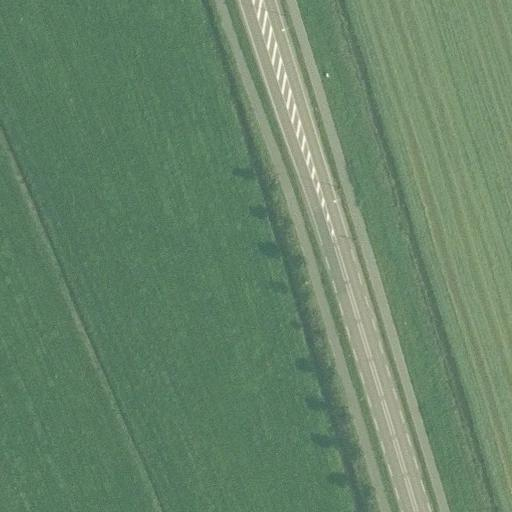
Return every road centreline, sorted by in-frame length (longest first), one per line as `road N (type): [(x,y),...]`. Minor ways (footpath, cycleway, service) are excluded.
road 1 (primary): [(247,0),(346,281)]
road 2 (primary): [(346,281),(268,0)]
road 3 (primary): [(416,511),(346,281)]
